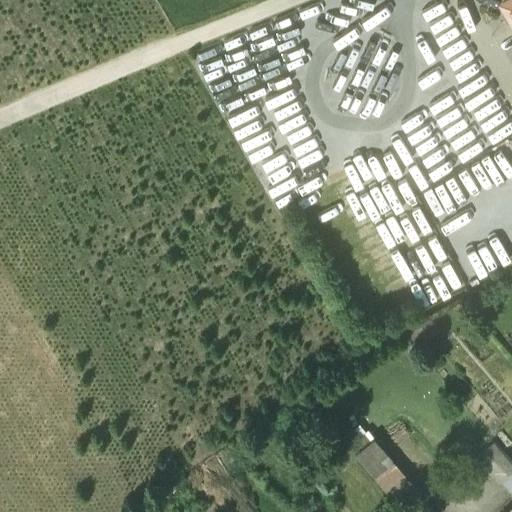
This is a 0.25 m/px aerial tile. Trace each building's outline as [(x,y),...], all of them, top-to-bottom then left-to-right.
[(511,0),(504,0),(499,3),(511,24),(511,0)] [(420,326),(409,334),(418,346),(429,338),(420,326)] [(298,397),(270,417),(277,426),(303,405),(298,397)] [(395,464),(396,463),(375,439),(372,442),(366,435),(352,447),(358,455),(356,457),(403,510),(421,492),(395,464)] [(478,458),(502,483),(511,473),(511,461),(495,443),(478,458)] [(511,473),(502,483),(511,494),(511,473)]
